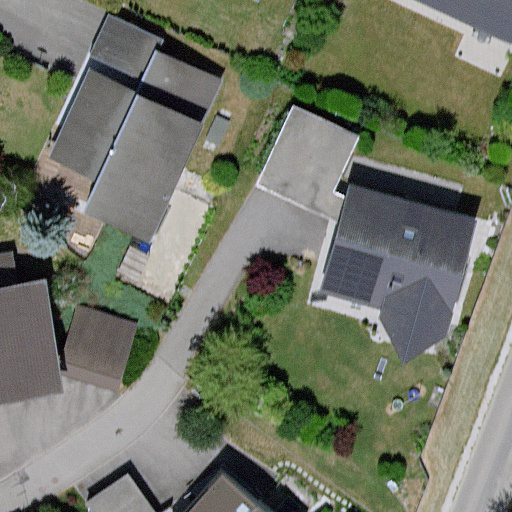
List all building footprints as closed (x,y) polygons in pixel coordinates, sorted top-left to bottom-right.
[(395,0),(480,38),(497,0),(395,0)] [(134,246),(204,82),(138,53),(143,41),(91,19),(76,54),(120,73),(114,86),(72,68),(31,165),(69,180),(55,213),(134,246)] [(308,219),(344,142),(273,108),(236,185),(308,219)] [(294,294),(354,312),(376,350),(417,330),(449,221),(326,185),(294,294)] [(0,392),(36,387),(19,277),(1,280),(0,273),(0,392)] [(103,388),(119,328),(66,314),(50,374),(103,388)] [(239,511),(200,475),(165,511),(239,511)] [(135,511),(114,479),(72,505),(76,511),(135,511)]
